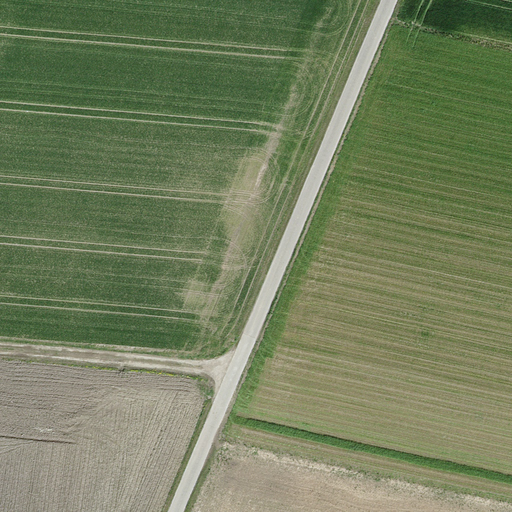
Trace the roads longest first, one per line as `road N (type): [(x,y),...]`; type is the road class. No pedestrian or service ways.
road 1 (unclassified): [(387,0),(230,370),(180,511)]
road 2 (track): [(0,341),(200,358),(230,370)]
